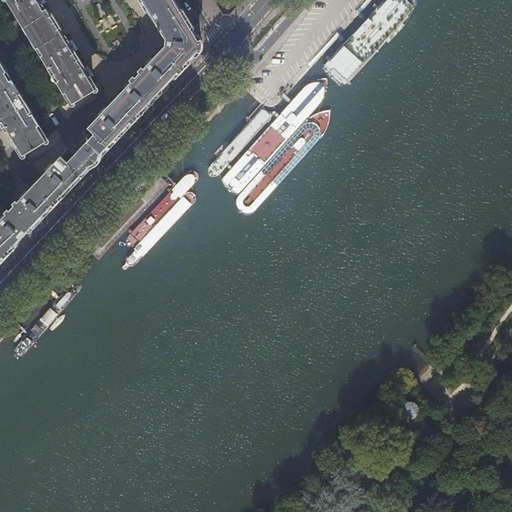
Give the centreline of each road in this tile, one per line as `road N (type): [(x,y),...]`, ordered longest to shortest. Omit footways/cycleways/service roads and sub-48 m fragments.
road 1 (primary): [(0,282),(223,50)]
road 2 (track): [(457,410),(363,511)]
